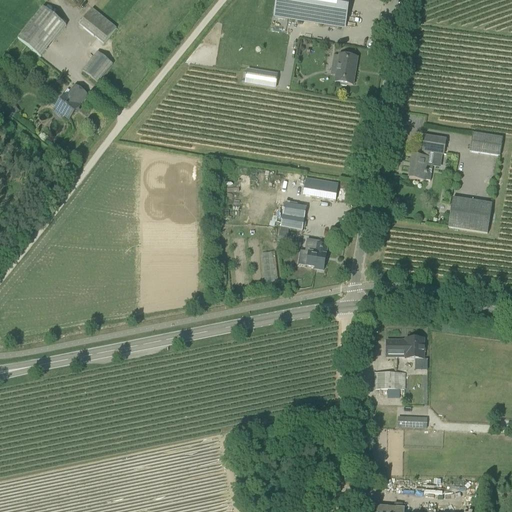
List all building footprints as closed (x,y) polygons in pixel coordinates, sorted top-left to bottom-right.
[(295,7),(346,15),(348,0),(276,0),(274,17),(293,21),(295,7)] [(43,9),(18,40),(40,59),(66,27),(43,9)] [(92,10),(79,26),(103,46),(116,30),(92,10)] [(82,72),(97,84),(112,66),(97,53),(82,72)] [(352,87),(357,59),(339,56),(335,84),(340,85),(341,87),(346,88),(347,86),(352,87)] [(277,76),(247,72),(245,85),(275,90),(277,76)] [(87,97),(75,87),(67,98),(65,97),(63,96),(58,102),(60,104),(55,110),(56,111),(55,114),(61,119),(63,117),(69,122),(80,108),(79,107),(87,97)] [(4,112),(13,119),(18,112),(9,105),(4,112)] [(470,154),(500,158),(502,140),(472,135),(470,154)] [(412,157),(409,179),(430,183),(433,166),(428,166),(430,154),(435,155),(443,156),(446,141),(425,138),(422,153),(423,153),(422,159),(412,157)] [(297,189),(298,182),(281,181),(280,190),(291,191),(291,188),(297,189)] [(337,186),(306,181),(304,197),(335,202),(337,186)] [(452,200),(448,229),(487,235),(492,206),(452,200)] [(302,233),(306,209),(284,205),(280,229),(288,230),(302,233)] [(288,230),(280,229),(280,233),(279,233),(278,243),(288,245),(289,235),(288,235),(288,230)] [(327,247),(316,245),(315,254),(309,253),(307,268),(315,269),(315,271),(323,272),(325,263),(324,263),(325,258),(326,257),(325,256),(327,247)] [(263,254),(264,284),(277,283),(276,254),(263,254)] [(386,343),(386,359),(405,359),(405,361),(423,361),(423,354),(425,354),(425,348),(423,348),(423,341),(406,341),(406,343),(386,343)] [(404,375),(375,375),(375,392),(404,392),(404,375)] [(398,419),(397,429),(426,430),(427,420),(398,419)] [(471,511),(472,504),(452,503),(451,508),(447,508),(447,511),(471,511)]
